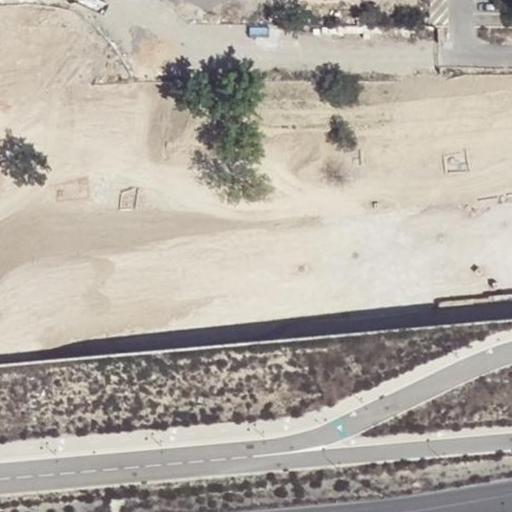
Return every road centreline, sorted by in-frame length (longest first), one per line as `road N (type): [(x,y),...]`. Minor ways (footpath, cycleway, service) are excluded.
road 1 (motorway): [(511,356),(0,402)]
road 2 (motorway): [(0,474),(511,434)]
road 3 (tertiary): [(378,511),(511,498)]
